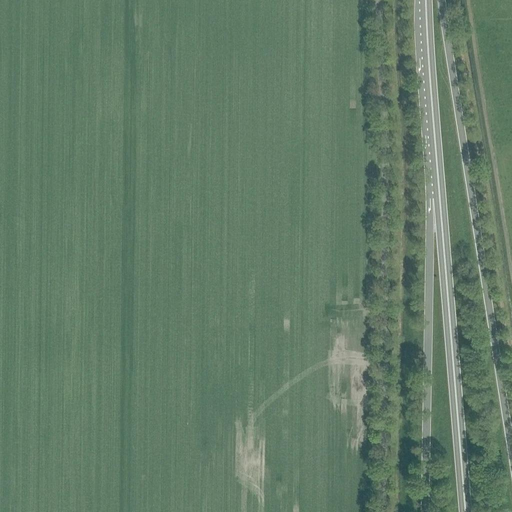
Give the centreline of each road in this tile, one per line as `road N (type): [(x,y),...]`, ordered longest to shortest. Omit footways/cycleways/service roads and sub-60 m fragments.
road 1 (unclassified): [(380,511),(378,0)]
road 2 (trunk): [(511,452),(439,0)]
road 3 (trunk): [(464,511),(430,124)]
road 4 (trunk): [(430,124),(424,511)]
road 5 (trunk): [(430,124),(424,0)]
